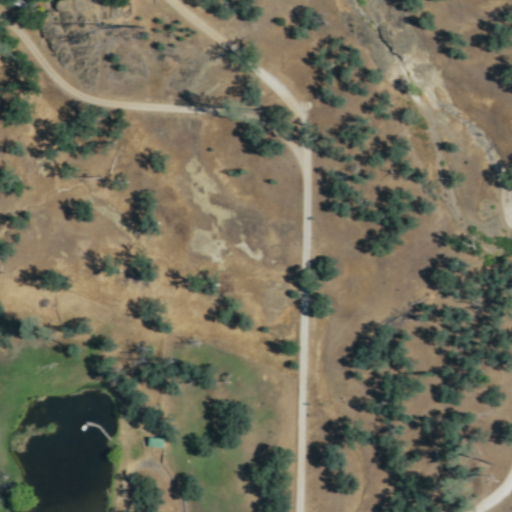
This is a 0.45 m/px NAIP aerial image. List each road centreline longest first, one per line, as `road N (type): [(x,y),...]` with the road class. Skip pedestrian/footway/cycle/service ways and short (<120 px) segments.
road 1 (residential): [(297,511),(305,166)]
road 2 (track): [(125,511),(123,475),(144,463),(175,487),(179,511)]
